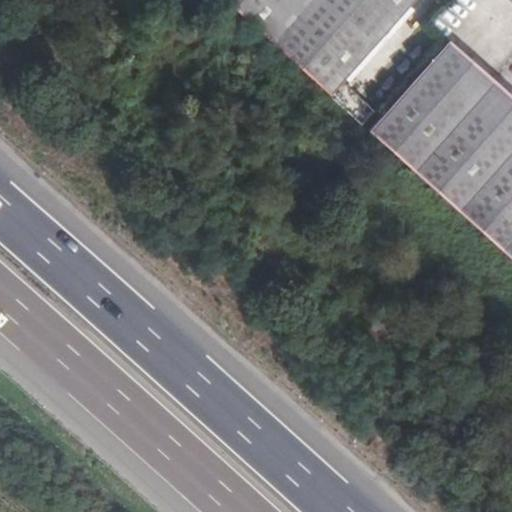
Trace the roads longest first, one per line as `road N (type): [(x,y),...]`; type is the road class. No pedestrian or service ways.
road 1 (motorway): [(321,511),(0,221)]
road 2 (motorway): [(0,303),(228,511)]
